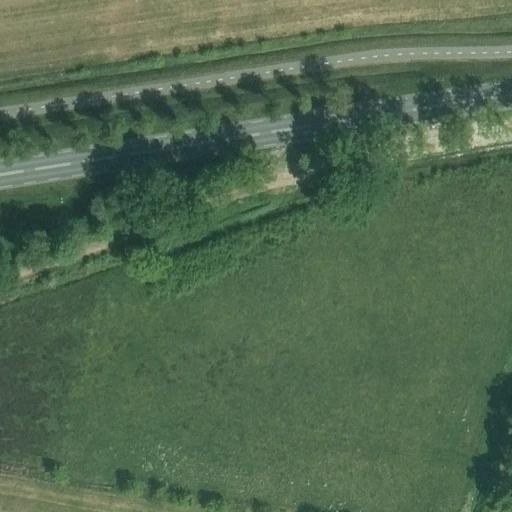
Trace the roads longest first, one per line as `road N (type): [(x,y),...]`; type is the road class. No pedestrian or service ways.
road 1 (track): [(511,127),(272,181),(0,278)]
road 2 (primary): [(0,172),(511,93)]
